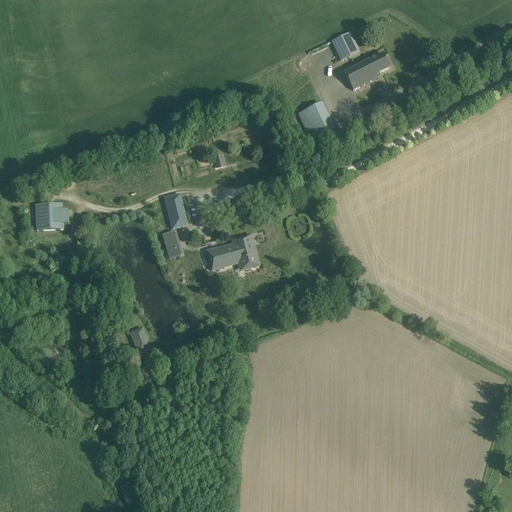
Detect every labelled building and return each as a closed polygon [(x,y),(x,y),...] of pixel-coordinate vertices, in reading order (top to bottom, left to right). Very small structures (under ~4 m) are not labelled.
[(341,38),(333,43),(341,60),(349,56),(351,60),(358,56),(351,43),(345,46),(341,38)] [(383,54),(344,74),(352,90),(378,77),(376,74),(389,67),(383,54)] [(321,103),(298,114),(312,142),(334,131),(321,103)] [(224,155),(213,155),(213,168),(225,167),(224,155)] [(180,195),(170,198),(165,199),(172,230),(188,226),(180,195)] [(37,231),(63,230),(62,205),(36,206),(37,231)] [(175,231),(161,236),(169,260),(183,255),(175,231)] [(259,267),(254,246),(251,236),(236,240),(238,245),(207,253),(212,271),(243,263),(245,271),(259,267)] [(151,349),(142,329),(129,334),(138,355),(151,349)]
